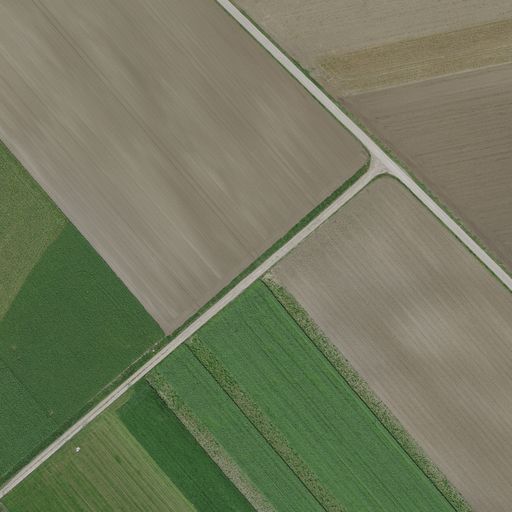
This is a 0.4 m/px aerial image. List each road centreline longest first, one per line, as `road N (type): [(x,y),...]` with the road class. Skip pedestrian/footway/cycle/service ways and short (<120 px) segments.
road 1 (track): [(0,495),(378,168)]
road 2 (unclassified): [(218,0),(511,310)]
